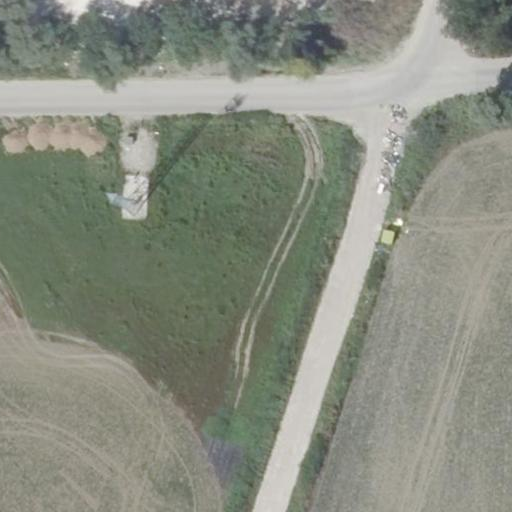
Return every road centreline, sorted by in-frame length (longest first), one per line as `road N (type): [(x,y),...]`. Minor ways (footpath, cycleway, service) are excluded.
road 1 (track): [(437,0),(271,511)]
road 2 (unclassified): [(511,74),(402,90),(0,101)]
